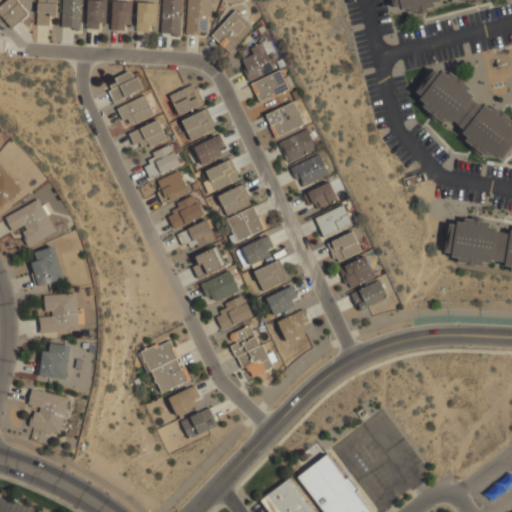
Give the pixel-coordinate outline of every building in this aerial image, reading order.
[(26,15),(14,0),(0,0),(0,15),(9,28),(26,15)] [(49,26),(49,17),(55,17),(55,0),(36,0),(36,25),(49,26)] [(81,0),(61,0),(61,28),(81,29),(81,0)] [(86,0),(85,28),(98,29),(98,23),(106,23),(106,0),(86,0)] [(161,0),(161,34),(180,35),(181,0),(161,0)] [(210,0),(186,0),(185,35),(199,35),(200,30),(209,30),(210,0)] [(479,0),(469,2),(468,0),(464,0),(461,1),(460,0),(439,0),(432,2),(433,7),(426,8),(427,12),(416,14),(416,11),(408,12),(407,7),(400,9),(400,6),(392,7),(390,0),(479,0)] [(110,28),(130,28),(131,1),(111,1),(110,28)] [(156,3),(136,2),(135,31),(148,32),(149,26),(156,26),(156,3)] [(228,53),(252,27),(235,10),(210,36),(228,53)] [(240,59),(249,81),(274,70),(263,42),(250,48),(252,54),(240,59)] [(440,71),(446,75),(449,72),(454,76),(455,75),(465,82),(464,84),(470,88),(467,92),(472,96),(470,98),(481,107),(483,105),(489,109),(492,106),(497,110),(498,109),(508,117),(507,118),(511,122),(510,126),(511,127),(511,144),(501,159),(494,154),(492,156),(488,153),(486,157),(464,140),(467,137),(461,132),(463,130),(453,121),(451,124),(445,120),(442,124),(436,119),(435,120),(425,113),(426,111),(421,107),(424,103),(419,99),(421,96),(415,92),(432,69),(438,74),(440,71)] [(141,89),(131,70),(104,84),(113,103),(141,89)] [(287,90),(280,71),(250,83),(257,101),(287,90)] [(201,104),(192,84),(168,95),(177,115),(201,104)] [(124,127),(152,115),(144,95),(116,108),(124,127)] [(303,126),(295,102),(265,113),(273,136),(303,126)] [(214,128),(205,109),(180,120),(189,140),(214,128)] [(141,139),(146,149),(166,140),(157,119),(126,133),(131,144),(141,139)] [(278,142),(287,163),(316,150),(307,129),(278,142)] [(227,152),(218,134),(192,148),(201,166),(227,152)] [(181,164),(170,143),(148,154),(153,163),(144,168),(150,180),(181,164)] [(300,178),(302,185),(327,176),(320,156),(290,166),(294,180),(300,178)] [(203,182),(206,192),(238,181),(232,160),(204,169),(208,181),(203,182)] [(0,203),(2,206),(21,189),(0,166),(0,203)] [(162,205),(192,191),(182,169),(152,183),(162,205)] [(309,209),(336,199),(330,182),(302,192),(309,209)] [(216,196),(225,215),(250,204),(242,184),(216,196)] [(204,214),(193,194),(163,211),(174,231),(204,214)] [(4,216),(12,233),(20,229),(27,245),(55,233),(40,199),(4,216)] [(323,237),(351,225),(343,205),(314,217),(323,237)] [(233,243),(263,229),(253,206),(223,220),(233,243)] [(456,222),(462,223),(463,218),(471,220),(471,218),(480,220),(480,221),(489,223),(488,227),(495,228),(494,232),(509,234),(509,231),(511,231),(511,270),(509,270),(510,266),(503,265),(504,261),(490,259),(489,262),(482,261),(481,266),(474,265),(474,266),(466,265),(466,263),(456,261),(457,257),(450,256),(450,253),(443,252),(447,224),(455,225),(456,222)] [(190,239),(194,249),(215,241),(206,220),(176,233),(180,243),(190,239)] [(327,243),(336,263),(361,251),(352,231),(327,243)] [(242,254),(256,266),(273,246),(259,234),(242,254)] [(34,253),(36,260),(30,262),(38,287),(64,278),(52,246),(34,253)] [(224,266),(215,247),(188,259),(197,278),(224,266)] [(347,288),(373,278),(366,257),(339,266),(347,288)] [(253,269),(260,289),(286,281),(280,261),(253,269)] [(209,305),(238,290),(228,270),(199,284),(209,305)] [(351,292),(358,310),(387,298),(379,281),(351,292)] [(273,316),(299,302),(289,285),(264,299),(273,316)] [(78,331),(76,293),(43,295),(44,315),(39,315),(40,333),(78,331)] [(251,317),(242,296),(211,310),(221,330),(251,317)] [(276,320),(284,340),(311,330),(303,310),(276,320)] [(249,380),(273,366),(249,324),(228,336),(233,344),(229,346),(249,380)] [(157,394),(186,382),(170,340),(140,351),(157,394)] [(40,351),(39,377),(66,378),(68,344),(49,344),(48,351),(40,351)] [(192,386),(167,397),(175,415),(200,404),(192,386)] [(61,433),(68,397),(30,390),(27,407),(33,407),(29,427),(61,433)] [(180,420),(187,438),(216,426),(209,408),(180,420)] [(297,476),(322,511),(369,511),(327,454),(297,476)] [(259,499),(268,511),(315,511),(290,477),(259,499)]
